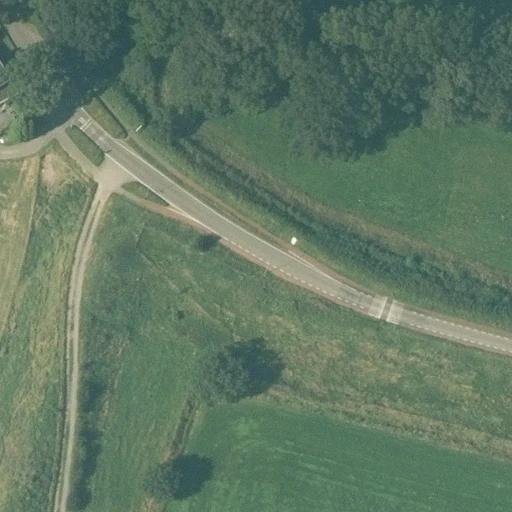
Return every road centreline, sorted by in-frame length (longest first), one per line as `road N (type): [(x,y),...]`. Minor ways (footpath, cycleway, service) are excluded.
road 1 (primary): [(511,345),(385,310),(250,247),(107,147),(71,108)]
road 2 (track): [(163,0),(325,62),(423,75),(511,74)]
road 3 (track): [(108,185),(85,244),(70,329),(57,511)]
road 4 (primary): [(71,108),(0,4)]
